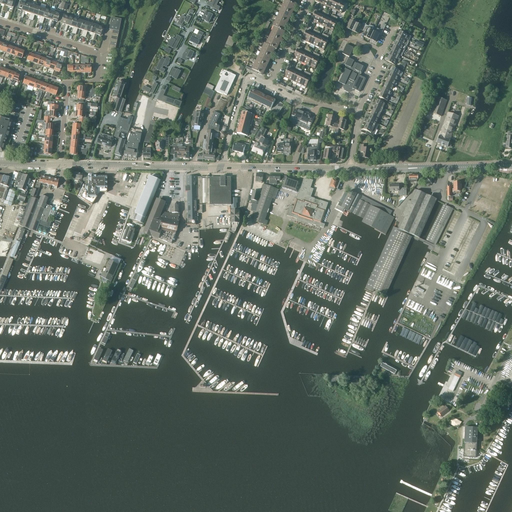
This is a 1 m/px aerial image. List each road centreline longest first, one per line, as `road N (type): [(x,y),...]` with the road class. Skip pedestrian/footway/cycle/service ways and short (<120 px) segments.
road 1 (secondary): [(61,163),(223,167)]
road 2 (secondary): [(349,168),(511,165)]
road 3 (unknown): [(466,210),(482,228),(461,270),(448,276),(438,273),(459,225)]
road 4 (secondary): [(223,167),(349,168)]
